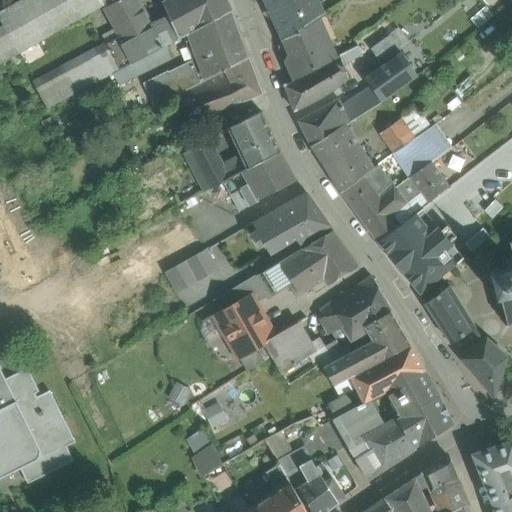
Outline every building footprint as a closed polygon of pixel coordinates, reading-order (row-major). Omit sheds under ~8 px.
[(24,0),(0,14),(0,20),(3,26),(18,52),(104,6),(105,8),(120,0),(24,0)] [(151,25),(137,0),(120,0),(105,8),(116,29),(135,63),(164,47),(151,25)] [(225,0),(169,0),(163,4),(169,17),(151,25),(164,47),(168,45),(190,33),(231,12),(225,0)] [(318,0),(263,0),(282,42),(325,14),(318,0)] [(231,12),(190,33),(198,57),(206,79),(201,82),(201,83),(225,72),(224,70),(247,58),(231,12)] [(325,14),(282,42),(288,56),(286,58),(284,62),(293,81),(338,58),(337,57),(320,19),(325,15),(325,14)] [(0,62),(18,52),(3,26),(0,27),(0,62)] [(135,63),(116,29),(102,37),(105,42),(120,69),(121,70),(135,63)] [(390,36),(372,49),(378,56),(371,61),(375,66),(399,49),(390,36)] [(105,42),(33,81),(48,108),(120,69),(105,42)] [(121,70),(114,74),(119,83),(159,64),(157,60),(172,53),(168,45),(135,63),(121,70)] [(357,46),(337,57),(338,58),(339,57),(340,59),(342,63),(360,55),(360,52),(357,46)] [(402,53),(365,78),(371,88),(381,102),(381,101),(417,76),(402,53)] [(198,57),(169,72),(168,71),(143,83),(154,108),(172,99),(171,98),(201,83),(201,82),(206,79),(198,57)] [(247,58),(224,70),(225,72),(233,104),(261,94),(248,59),(247,59),(247,58)] [(340,59),(295,81),(285,87),(294,111),(324,96),(338,87),(347,78),(342,63),(340,59)] [(225,72),(201,83),(202,84),(187,92),(199,117),(233,104),(225,72)] [(371,88),(341,106),(349,123),(381,104),(381,101),(381,102),(371,88)] [(338,100),(299,122),(311,146),(345,124),(346,125),(349,123),(341,106),(338,100)] [(401,120),(380,134),(394,154),(414,138),(414,139),(422,133),(433,124),(417,101),(397,114),(401,120)] [(262,113),(229,129),(244,160),(248,169),(280,151),(262,113)] [(345,124),(311,146),(341,193),(374,169),(373,168),(346,125),(345,124)] [(432,163),(432,164),(451,149),(433,124),(422,133),(414,139),(432,163)] [(414,138),(394,154),(411,178),(412,178),(432,163),(414,139),(414,138)] [(511,138),(500,148),(511,162),(511,138)] [(223,168),(208,141),(190,151),(206,181),(211,189),(223,183),(223,182),(229,179),(223,168)] [(229,179),(223,182),(223,183),(239,211),(296,180),(280,151),(248,169),(229,179)] [(162,157),(141,168),(147,181),(168,170),(162,157)] [(239,159),(223,168),(229,179),(248,169),(244,160),(239,159)] [(432,163),(412,178),(422,193),(429,203),(440,194),(449,188),(432,164),(432,163)] [(374,169),(341,193),(359,217),(394,187),(389,180),(377,165),(373,168),(374,169)] [(449,188),(440,194),(448,203),(455,212),(468,227),(475,220),(484,210),(495,199),(501,193),(478,165),(449,188)] [(411,178),(395,189),(406,204),(422,193),(412,178),(411,178)] [(206,181),(175,196),(179,205),(211,189),(206,181)] [(394,187),(359,217),(378,243),(379,242),(405,222),(405,221),(398,211),(406,204),(395,189),(394,187)] [(398,211),(405,221),(410,217),(429,203),(422,193),(406,204),(398,211)] [(306,194),(254,223),(272,254),(297,239),(301,244),(330,227),(306,194)] [(429,203),(410,217),(419,228),(448,203),(440,194),(429,203)] [(495,199),(484,210),(492,218),(503,207),(495,199)] [(468,227),(455,212),(427,238),(432,244),(436,240),(457,264),(489,236),(475,220),(468,227)] [(405,222),(379,242),(395,263),(420,244),(427,238),(419,228),(410,217),(405,221),(405,222)] [(333,231),(275,265),(286,284),(291,281),(300,295),(323,280),(327,286),(358,266),(333,231)] [(420,244),(395,263),(396,264),(395,264),(420,295),(429,288),(457,264),(436,240),(432,244),(427,238),(420,244)] [(511,242),(509,241),(507,243),(511,245),(511,247),(511,259),(506,261),(509,269),(491,274),(494,287),(498,300),(499,303),(502,302),(504,310),(502,311),(503,313),(505,313),(507,323),(506,327),(508,328),(510,325),(511,324),(511,242)] [(217,269),(206,249),(165,273),(176,291),(217,269)] [(256,277),(267,296),(266,296),(268,299),(288,287),(286,284),(275,265),(256,277)] [(256,275),(226,293),(234,305),(250,296),(251,297),(255,303),(266,296),(267,296),(256,277),(256,275)] [(371,277),(321,310),(336,339),(335,340),(340,348),(354,339),(367,331),(368,330),(365,325),(390,311),(391,311),(371,277)] [(474,327),(449,286),(425,304),(451,343),(472,329),(474,327)] [(251,297),(250,296),(234,305),(216,316),(240,358),(264,345),(263,344),(274,338),(255,303),(251,297)] [(390,311),(365,325),(368,330),(367,331),(373,341),(384,359),(410,345),(390,311)] [(274,338),(263,344),(264,345),(271,357),(272,356),(283,373),(310,356),(316,352),(298,324),(274,338)] [(367,331),(354,339),(359,349),(373,341),(367,331)] [(481,342),(461,359),(493,396),(494,397),(507,357),(486,338),(481,342)] [(334,363),(324,368),(334,386),(351,376),(384,359),(373,341),(359,349),(334,363)] [(247,372),(271,357),(264,345),(240,358),(247,372)] [(410,345),(384,359),(351,376),(360,394),(364,403),(388,390),(424,370),(410,345)] [(316,352),(310,356),(316,366),(321,363),(324,368),(334,363),(325,347),(316,352)] [(0,368),(0,479),(21,469),(24,475),(28,483),(73,461),(66,446),(75,442),(50,391),(37,398),(35,394),(39,391),(28,369),(6,380),(0,368)] [(424,370),(388,390),(403,416),(438,396),(424,370)] [(351,376),(334,386),(340,398),(347,395),(350,399),(360,394),(351,376)] [(177,382),(168,398),(184,406),(193,390),(177,382)] [(340,398),(329,405),(336,418),(364,403),(360,394),(350,399),(347,395),(340,398)] [(350,448),(349,449),(369,481),(416,449),(415,447),(453,423),(438,396),(403,416),(396,421),(350,448)] [(384,399),(336,425),(350,448),(396,421),(384,399)] [(221,402),(205,408),(212,425),(227,419),(221,402)] [(206,432),(190,442),(198,457),(213,446),(206,432)] [(511,511),(511,481),(511,479),(511,478),(511,441),(511,442),(473,455),(492,502),(495,511),(511,511)] [(198,457),(196,458),(204,476),(223,464),(213,446),(198,457)] [(304,447),(276,461),(278,464),(279,464),(285,475),(302,467),(312,461),(304,447)] [(450,459),(422,472),(423,473),(415,478),(420,489),(428,486),(431,494),(424,497),(430,511),(447,511),(466,505),(469,504),(450,459)] [(322,477),(315,468),(312,461),(302,467),(306,473),(311,481),(302,487),(298,489),(311,511),(325,511),(338,502),(337,502),(344,497),(332,478),(331,479),(328,473),(322,477)] [(278,464),(266,472),(278,491),(290,482),(285,475),(279,464),(278,464)] [(328,473),(322,464),(315,468),(322,477),(328,473)] [(302,467),(285,475),(290,482),(295,491),(298,489),(302,487),(297,479),(306,473),(302,467)] [(415,478),(385,498),(394,511),(430,511),(424,497),(431,494),(428,486),(420,489),(415,478)] [(278,491),(247,511),(306,511),(295,491),(290,482),(278,491)] [(193,511),(185,487),(173,493),(178,511),(193,511)] [(394,511),(385,498),(364,511),(394,511)]
